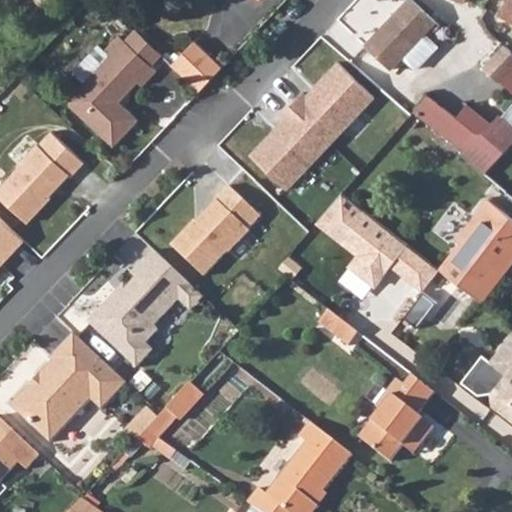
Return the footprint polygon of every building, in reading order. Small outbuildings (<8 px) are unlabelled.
[(437,21),(415,0),(406,0),(365,43),(391,68),(404,55),(417,67),(439,44),(426,32),(437,21)] [(511,0),(461,0),(465,2),(465,0),(505,0),(498,17),(511,24),(511,0)] [(127,40),(153,65),(163,55),(137,29),(127,40)] [(72,105),(115,145),(140,120),(120,101),(139,81),(143,85),(158,70),(153,65),(127,40),(121,35),(106,50),(100,44),(78,67),(78,74),(86,82),(71,97),(72,105)] [(172,64),(191,81),(212,59),(193,41),(172,64)] [(511,53),(502,46),(482,70),(498,84),(511,67),(511,53)] [(191,81),(200,90),(221,68),(212,59),(191,81)] [(302,91),(290,104),(331,142),(374,95),(337,61),(305,95),(302,91)] [(416,111),(431,124),(445,109),(429,96),(416,111)] [(250,154),(287,189),(331,142),(290,104),(278,116),(282,120),(250,154)] [(431,124),(463,150),(476,134),(461,121),(445,109),(431,124)] [(461,153),(484,173),(511,142),(511,127),(500,116),(483,133),(479,130),(476,134),(463,150),(461,153)] [(71,176),(85,162),(53,131),(40,144),(39,143),(18,164),(18,168),(0,187),(0,195),(28,222),(51,197),(50,195),(47,192),(53,186),(58,186),(70,174),(71,176)] [(196,220),(172,245),(205,275),(227,252),(230,251),(251,230),(249,228),(262,215),(229,185),(216,198),(218,200),(206,212),(206,218),(201,224),(198,221),(196,220)] [(47,192),(50,195),(58,186),(53,186),(47,192)] [(342,194),(317,223),(358,255),(349,267),(375,287),(391,266),(423,291),(440,269),(342,194)] [(440,269),(476,297),(499,266),(506,272),(511,264),(511,218),(488,200),(455,242),(459,245),(440,269)] [(206,218),(206,212),(198,221),(201,224),(206,218)] [(0,263),(2,266),(26,240),(0,215),(0,263)] [(193,285),(155,249),(132,272),(138,277),(123,293),(116,293),(89,321),(138,366),(154,349),(147,343),(159,329),(155,325),(180,298),(193,285)] [(476,297),(483,302),(506,272),(499,266),(476,297)] [(125,283),(116,293),(123,293),(129,286),(125,283)] [(180,298),(192,310),(205,296),(193,285),(180,298)] [(331,311),(320,323),(344,342),(355,329),(331,311)] [(129,382),(76,332),(52,358),(55,360),(13,405),(52,442),(93,399),(104,409),(129,382)] [(483,355),(462,382),(478,395),(491,393),(492,406),(511,420),(511,332),(491,361),(483,355)] [(404,446),(411,437),(422,446),(437,427),(420,413),(436,393),(413,376),(405,386),(398,381),(376,408),(381,412),(360,438),(391,462),(404,446)] [(180,394),(195,407),(207,395),(192,382),(180,394)] [(168,408),(175,414),(183,420),(195,407),(180,394),(168,408)] [(148,430),(160,417),(149,406),(129,428),(140,438),(148,430)] [(42,454),(0,414),(0,479),(2,481),(21,461),(29,469),(42,454)] [(312,423),(301,437),(307,442),(268,494),(260,488),(250,503),(262,511),(313,511),(317,506),(314,503),(353,454),(312,423)] [(404,446),(415,455),(422,446),(411,437),(404,446)] [(72,511),(101,511),(83,499),(72,511)]
